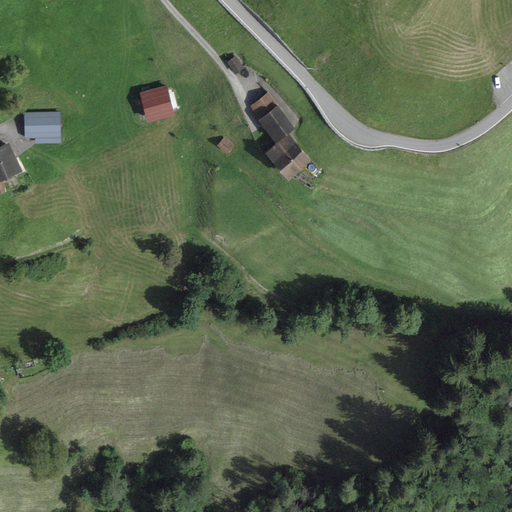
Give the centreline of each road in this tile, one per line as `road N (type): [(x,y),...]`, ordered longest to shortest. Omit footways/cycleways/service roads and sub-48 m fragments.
road 1 (tertiary): [(230,0),(352,129),(375,139),(428,147),(456,142),(511,102)]
road 2 (track): [(507,340),(457,337),(337,269),(239,175)]
road 3 (track): [(252,123),(228,72),(165,0)]
